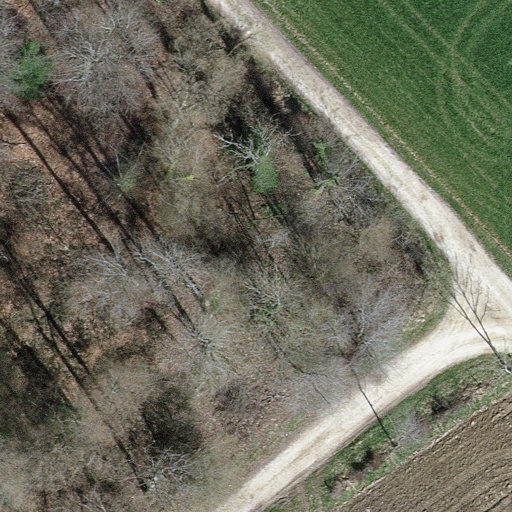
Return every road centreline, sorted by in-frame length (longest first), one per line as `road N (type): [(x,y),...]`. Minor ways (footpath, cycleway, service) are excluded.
road 1 (track): [(511,318),(213,0)]
road 2 (track): [(491,300),(234,511)]
